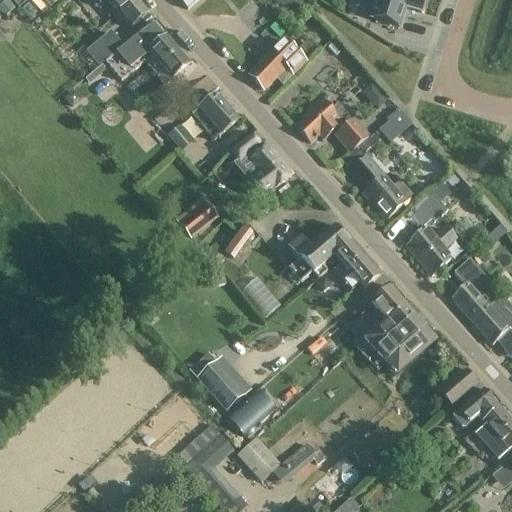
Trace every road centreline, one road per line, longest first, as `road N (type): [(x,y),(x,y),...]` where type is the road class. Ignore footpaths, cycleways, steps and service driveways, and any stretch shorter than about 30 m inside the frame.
road 1 (tertiary): [(511,392),(159,0)]
road 2 (residential): [(511,102),(474,98),(454,60),(471,0)]
